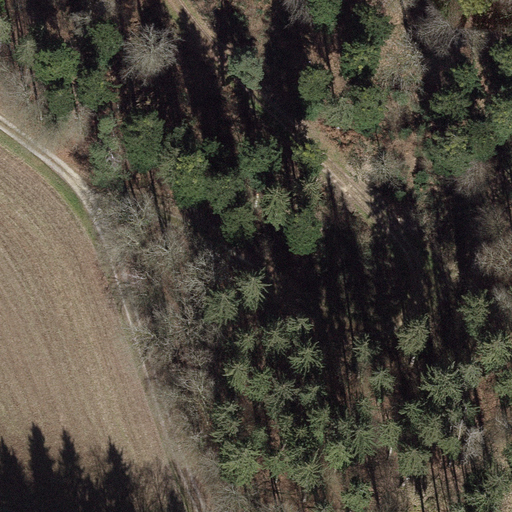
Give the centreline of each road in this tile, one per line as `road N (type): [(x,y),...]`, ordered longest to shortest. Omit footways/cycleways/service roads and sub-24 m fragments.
road 1 (track): [(0,122),(65,168),(345,324),(383,332),(408,313),(421,282),(406,243),(172,0)]
road 2 (track): [(65,168),(106,240),(158,368),(198,511)]
